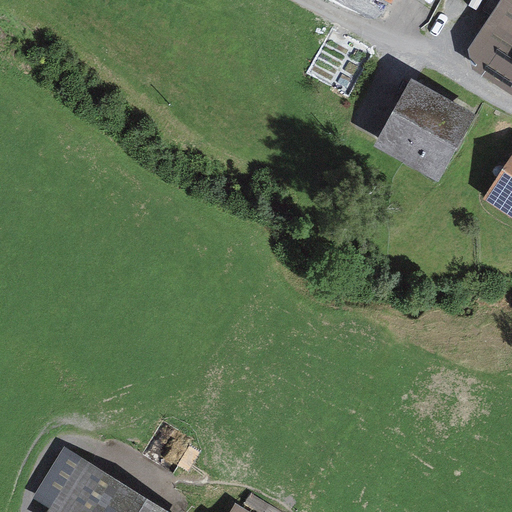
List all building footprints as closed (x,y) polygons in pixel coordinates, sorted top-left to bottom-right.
[(511,0),(503,0),(469,50),(472,71),(511,98),(511,0)] [(373,151),(438,186),(476,116),(411,81),(373,151)] [(511,157),(484,200),(511,218),(511,157)] [(172,511),(64,444),(29,500),(47,510),(45,511),(172,511)] [(281,511),(251,493),(242,507),(236,504),(230,511),(281,511)]
